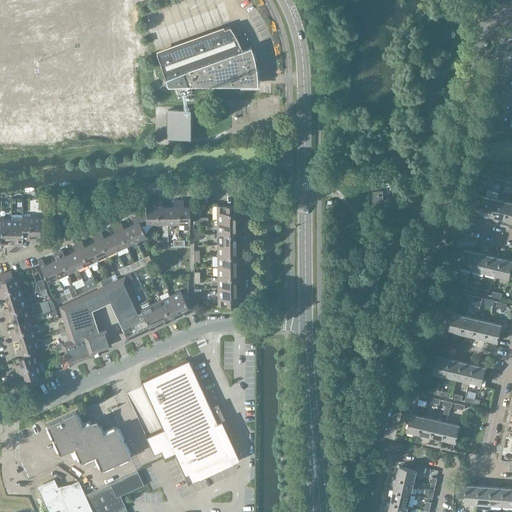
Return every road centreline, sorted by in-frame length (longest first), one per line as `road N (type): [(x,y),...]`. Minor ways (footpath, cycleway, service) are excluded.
road 1 (residential): [(485,470),(388,448),(380,432),(442,219)]
road 2 (residential): [(0,262),(122,213),(150,190),(250,190)]
road 3 (residential): [(23,412),(212,325),(250,325)]
road 4 (residential): [(442,219),(486,26),(507,23)]
road 5 (tertiary): [(304,191),(303,71),(284,0)]
road 6 (tertiary): [(323,511),(305,359)]
road 7 (tertiary): [(305,359),(306,511)]
road 8 (residential): [(250,325),(250,190)]
road 9 (tertiary): [(305,325),(304,191)]
